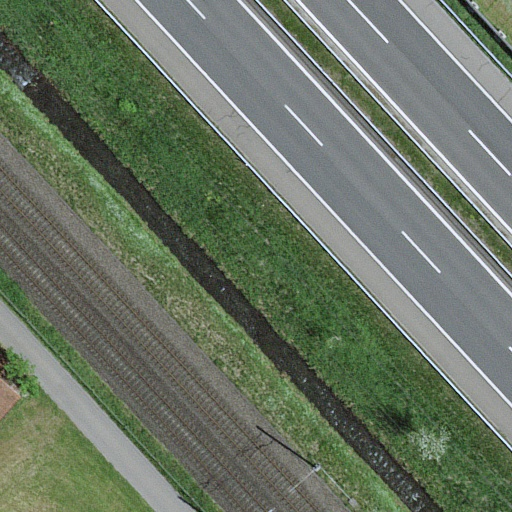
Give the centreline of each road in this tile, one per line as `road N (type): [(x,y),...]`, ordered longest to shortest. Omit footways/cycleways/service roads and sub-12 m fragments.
road 1 (motorway): [(185,0),(511,352)]
road 2 (track): [(0,322),(174,511)]
road 3 (motorway): [(511,181),(344,0)]
